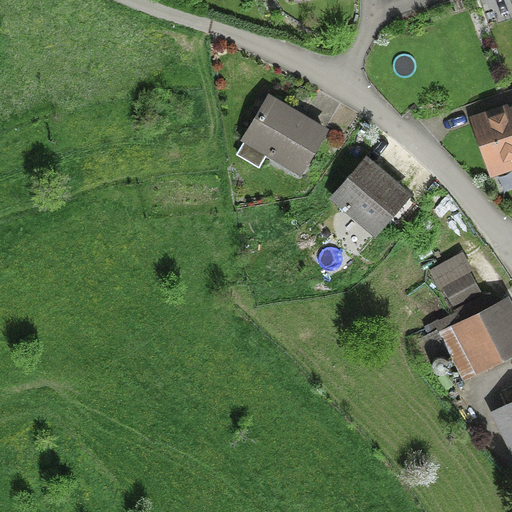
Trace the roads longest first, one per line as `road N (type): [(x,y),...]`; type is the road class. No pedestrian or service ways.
road 1 (unclassified): [(126,0),(287,56),(384,116)]
road 2 (residential): [(384,116),(460,188),(507,249)]
